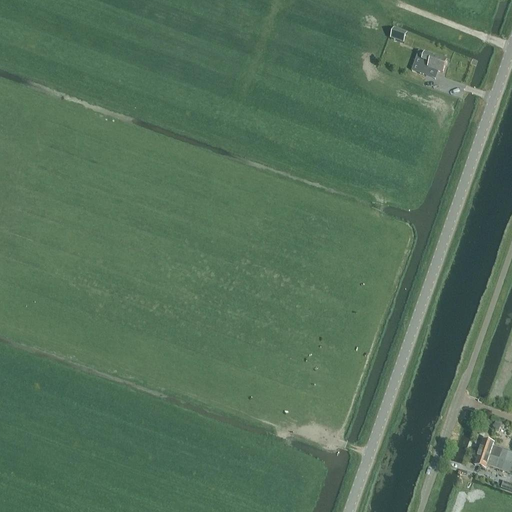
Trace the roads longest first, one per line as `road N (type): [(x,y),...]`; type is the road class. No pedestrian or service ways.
road 1 (tertiary): [(351,511),(511,43)]
road 2 (unclassified): [(419,511),(511,246)]
road 3 (track): [(393,0),(511,45)]
